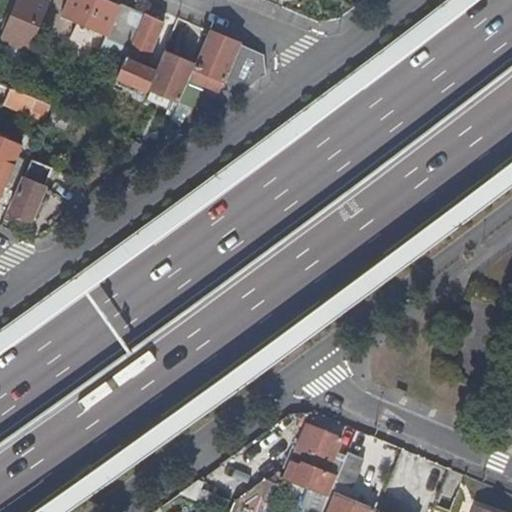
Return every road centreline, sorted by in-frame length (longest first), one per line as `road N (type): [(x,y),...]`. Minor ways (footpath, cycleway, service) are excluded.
road 1 (motorway): [(511,21),(223,239),(0,394)]
road 2 (motorway): [(0,487),(511,114)]
road 3 (residential): [(38,272),(227,143),(319,68)]
road 4 (residential): [(511,206),(295,375)]
road 5 (residential): [(511,466),(295,375)]
road 6 (residential): [(295,375),(114,511)]
road 7 (residential): [(201,0),(276,32),(319,68)]
